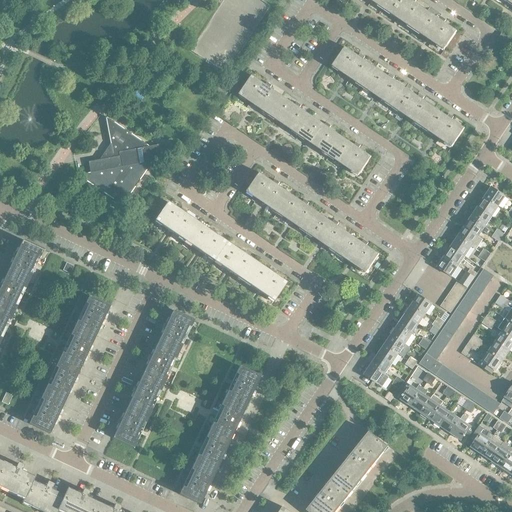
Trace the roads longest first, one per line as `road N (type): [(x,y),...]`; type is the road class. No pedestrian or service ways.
road 1 (residential): [(448,93),(340,22),(299,84),(401,157),(363,220)]
road 2 (residential): [(363,220),(257,150),(216,211),(313,279),(316,289),(286,335)]
road 3 (residential): [(72,461),(158,276)]
road 4 (residential): [(239,511),(339,363)]
road 5 (residential): [(158,276),(7,205)]
road 6 (residential): [(286,335),(158,276)]
road 7 (residential): [(339,363),(414,254)]
road 8 (residential): [(448,93),(486,33),(443,0)]
road 9 (residential): [(511,505),(458,491),(433,493),(396,511)]
road 10 (residential): [(181,511),(72,461)]
